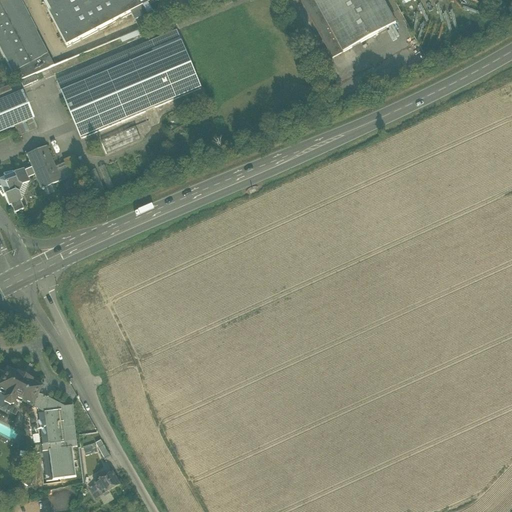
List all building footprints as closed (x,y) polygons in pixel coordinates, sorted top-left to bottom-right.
[(0,0),(0,48),(18,82),(54,67),(18,0),(0,0)] [(131,15),(139,11),(133,0),(41,0),(67,48),(131,15)] [(133,0),(139,11),(143,9),(148,6),(159,0),(133,0)] [(300,0),(332,59),(343,53),(313,0),(300,0)] [(313,0),(343,53),(396,24),(382,0),(313,0)] [(154,15),(148,6),(143,9),(147,17),(148,18),(154,15)] [(139,11),(131,15),(135,23),(147,17),(143,9),(139,11)] [(142,30),(120,39),(122,44),(144,34),(142,30)] [(178,30),(149,42),(174,101),(202,89),(178,30)] [(82,139),(174,101),(149,42),(57,81),(82,139)] [(0,89),(0,100),(13,95),(9,86),(0,89)] [(22,92),(13,95),(0,100),(0,133),(14,127),(34,119),(22,92)] [(38,129),(34,119),(14,127),(18,137),(38,129)] [(103,140),(109,152),(140,139),(135,127),(103,140)] [(207,151),(202,140),(196,143),(201,153),(207,151)] [(26,156),(31,168),(35,176),(41,191),(42,190),(53,185),(61,182),(55,168),(46,147),(26,156)] [(65,163),(71,178),(82,173),(75,159),(65,163)] [(71,178),(65,163),(55,168),(61,182),(71,178)] [(99,168),(109,191),(114,189),(105,166),(99,168)] [(31,168),(24,171),(27,179),(35,176),(31,168)] [(8,206),(10,206),(20,201),(22,201),(19,193),(22,186),(29,183),(27,179),(24,171),(23,170),(13,174),(12,172),(3,174),(4,178),(0,179),(0,186),(0,187),(0,193),(2,197),(4,196),(8,206)] [(90,172),(97,189),(102,186),(95,170),(90,172)] [(19,193),(22,201),(29,183),(22,186),(19,193)] [(56,193),(53,185),(42,190),(46,197),(56,193)] [(23,210),(20,201),(10,206),(14,214),(23,210)] [(22,402),(31,407),(37,397),(38,395),(42,388),(31,382),(16,374),(11,372),(11,371),(8,369),(5,370),(3,373),(4,374),(0,381),(0,394),(4,397),(2,400),(3,404),(9,407),(13,405),(15,402),(20,405),(22,402)] [(41,446),(42,452),(48,451),(73,448),(77,448),(72,407),(64,409),(57,405),(44,398),(44,397),(42,400),(37,397),(31,407),(43,414),(37,415),(41,446)] [(95,443),(104,459),(109,456),(100,440),(95,443)] [(83,448),(86,457),(97,453),(94,444),(83,448)] [(76,478),(73,448),(48,451),(52,481),(76,478)] [(95,484),(96,487),(91,490),(97,500),(100,498),(102,497),(109,493),(120,487),(112,472),(103,477),(104,478),(95,484)] [(21,483),(28,488),(34,478),(26,474),(21,483)] [(102,497),(100,498),(104,506),(114,501),(109,493),(102,497)]
